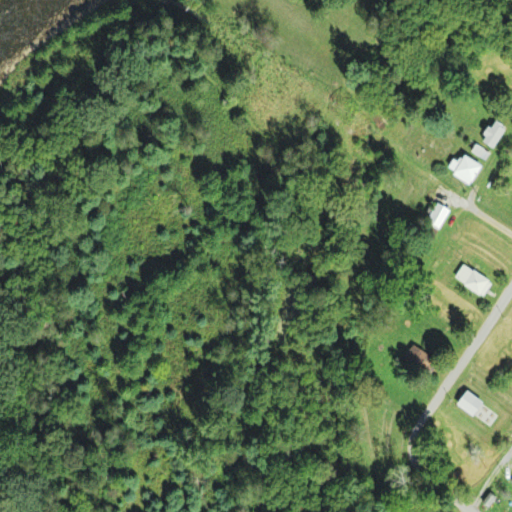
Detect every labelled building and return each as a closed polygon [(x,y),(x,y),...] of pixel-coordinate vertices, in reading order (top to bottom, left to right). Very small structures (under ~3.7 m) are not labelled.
[(487,116),(498,123),(487,141),(476,134),(487,116)] [(474,142),(491,152),(485,161),(468,151),(474,142)] [(471,185),(454,173),(466,155),(484,167),(471,185)] [(436,232),(423,222),(438,201),(452,210),(436,232)] [(453,278),(465,262),(492,281),(481,297),(453,278)] [(403,358),(413,343),(433,356),(424,371),(403,358)] [(489,507),(483,503),(490,492),(496,497),(489,507)]
